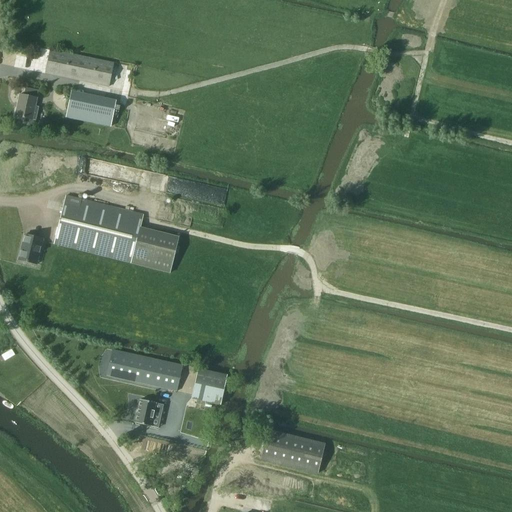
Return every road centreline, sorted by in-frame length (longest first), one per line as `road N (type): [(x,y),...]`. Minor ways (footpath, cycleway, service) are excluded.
road 1 (track): [(511,143),(410,118),(423,66),(414,53),(337,47),(163,94),(132,95)]
road 2 (track): [(511,332),(318,287),(302,254),(150,224),(146,204)]
road 3 (unclassified): [(159,511),(108,435),(20,339),(0,304)]
